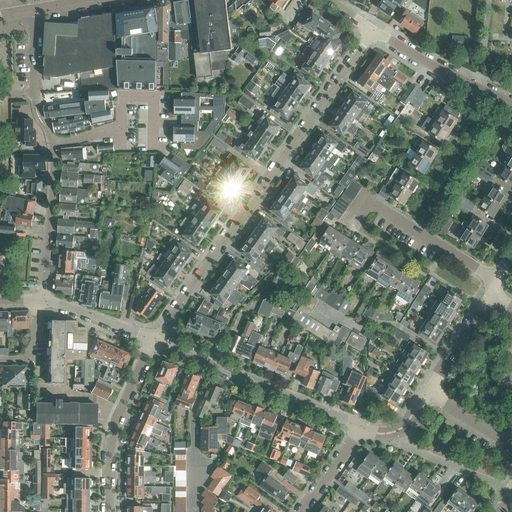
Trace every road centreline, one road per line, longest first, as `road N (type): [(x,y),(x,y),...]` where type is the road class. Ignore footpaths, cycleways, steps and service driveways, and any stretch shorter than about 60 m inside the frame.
road 1 (residential): [(373,32),(152,339)]
road 2 (residential): [(359,428),(152,339)]
road 3 (residential): [(500,283),(367,198),(349,223)]
road 4 (residential): [(52,143),(120,128),(121,97),(152,97),(151,148)]
road 5 (residential): [(106,511),(107,448),(152,339)]
road 6 (residential): [(52,143),(44,301)]
road 7 (residential): [(511,104),(373,32)]
road 8 (residential): [(34,10),(35,112),(52,143)]
